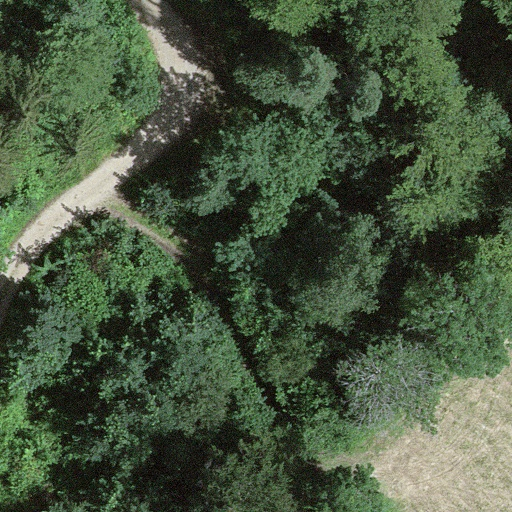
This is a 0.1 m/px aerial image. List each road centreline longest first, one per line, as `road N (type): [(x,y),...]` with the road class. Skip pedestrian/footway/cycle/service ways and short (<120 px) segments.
road 1 (track): [(98,175),(202,267),(227,300),(278,418),(311,465),(355,489)]
road 2 (track): [(98,175),(154,141),(185,110),(199,76),(196,45),(165,0)]
road 3 (track): [(0,303),(31,241),(98,175)]
